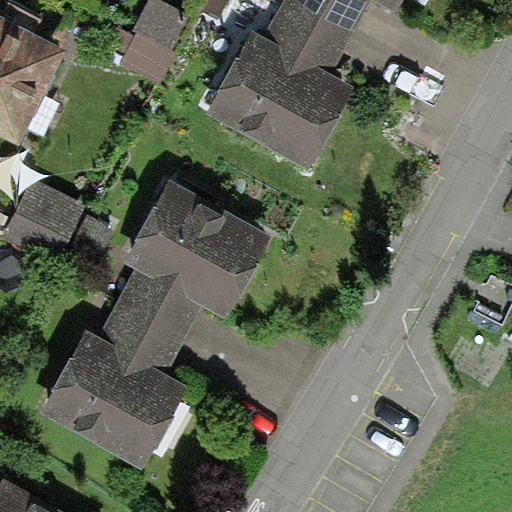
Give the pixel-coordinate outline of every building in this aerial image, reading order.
[(8,0),(0,16),(0,137),(20,148),(67,53),(58,49),(69,28),(13,0),(8,0)] [(149,0),(133,32),(137,34),(175,54),(194,18),(159,0),(149,0)] [(372,6),(361,0),(285,0),(263,40),(333,78),(372,6)] [(361,0),(372,6),(381,10),(396,18),(405,0),(361,0)] [(175,54),(137,34),(135,37),(114,26),(105,43),(126,54),(120,65),(159,85),(175,54)] [(263,40),(251,33),(205,117),(308,174),(354,89),(341,82),(333,78),(263,40)] [(169,163),(122,249),(137,257),(204,293),(212,297),(225,305),(272,219),(169,163)] [(90,200),(34,170),(3,229),(59,258),(65,246),(87,207),(90,200)] [(118,224),(87,207),(65,246),(97,263),(118,224)] [(204,293),(137,257),(101,322),(168,358),(204,293)] [(101,322),(85,313),(39,397),(142,454),(188,369),(175,362),(168,358),(101,322)] [(90,511),(2,464),(0,468),(0,511),(90,511)]
